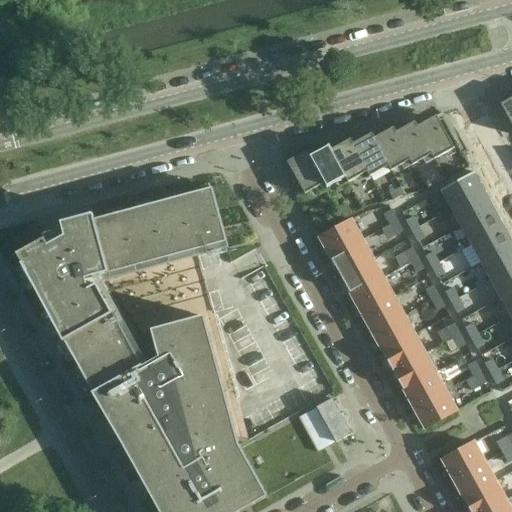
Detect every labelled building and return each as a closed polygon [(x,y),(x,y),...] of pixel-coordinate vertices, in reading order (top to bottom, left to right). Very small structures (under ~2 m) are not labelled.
[(511,98),(500,105),(511,126),(511,98)] [(423,124),(417,127),(417,128),(434,160),(454,149),(436,117),(423,124)] [(415,123),(401,130),(396,133),(395,134),(413,166),(431,156),(434,160),(417,128),(417,127),(415,123)] [(393,129),(374,139),(392,172),(410,161),(412,166),(413,166),(395,134),(396,133),(393,129)] [(372,134),(353,145),(352,145),(370,177),(388,167),(391,172),(392,172),(374,139),(372,134)] [(337,148),(331,151),(349,183),(367,173),(369,178),(370,177),(352,145),(353,145),(350,140),(337,148)] [(329,146),(315,153),(310,156),(309,157),(327,189),(345,179),(348,184),(349,183),(331,151),(329,146)] [(287,163),(303,192),(305,195),(324,185),(326,189),(327,189),(309,157),(310,156),(307,152),(287,163)] [(474,173),(439,192),(440,194),(441,193),(451,210),(483,192),(474,175),(475,174),(474,173)] [(46,241),(18,257),(24,267),(52,319),(54,322),(65,341),(63,342),(64,343),(65,343),(94,395),(93,396),(93,397),(95,396),(108,420),(107,421),(107,422),(109,421),(122,445),(121,446),(121,447),(123,446),(159,511),(241,511),(255,505),(267,498),(266,496),(242,453),(242,452),(239,447),(239,446),(239,445),(238,444),(220,375),(205,322),(204,317),(151,332),(152,332),(134,342),(101,283),(198,257),(226,250),(227,249),(228,249),(227,244),(212,190),(95,221),(93,216),(62,225),(63,230),(64,234),(64,233),(65,238),(49,248),(46,241)] [(483,192),(451,210),(461,228),(493,210),(483,192)] [(493,210),(461,228),(471,246),(503,228),(493,210)] [(391,211),(384,215),(390,226),(397,222),(391,211)] [(413,218),(406,222),(411,232),(419,229),(413,218)] [(330,259),(362,241),(351,221),(319,239),(330,259)] [(397,222),(390,226),(396,236),(403,232),(397,222)] [(511,244),(503,228),(471,246),(481,264),(511,246),(511,244)] [(419,229),(411,232),(417,243),(424,239),(419,229)] [(372,260),(362,241),(330,259),(341,278),(372,260)] [(511,246),(481,264),(491,282),(511,270),(511,246)] [(412,249),(405,253),(411,264),(418,260),(412,249)] [(433,254),(425,258),(431,268),(438,264),(433,254)] [(383,279),(372,260),(341,278),(351,297),(383,279)] [(418,260),(411,264),(416,274),(423,270),(418,260)] [(438,264),(431,268),(437,279),(444,274),(438,264)] [(511,270),(491,282),(501,300),(511,293),(511,270)] [(361,315),(393,298),(383,279),(351,297),(361,315)] [(433,287),(426,291),(432,301),(439,298),(433,287)] [(452,290),(445,293),(451,304),(458,300),(452,290)] [(511,293),(501,300),(511,318),(511,317),(511,293)] [(372,334),(404,317),(393,298),(361,315),(372,334)] [(444,308),(439,298),(432,301),(437,312),(444,308)] [(458,300),(451,304),(457,314),(464,310),(458,300)] [(382,353),(414,336),(404,317),(372,334),(382,353)] [(454,325),(447,329),(452,339),(459,335),(454,325)] [(472,325),(465,329),(471,340),(478,336),(472,325)] [(459,335),(452,339),(458,350),(465,346),(459,335)] [(393,372),(425,354),(414,336),(382,353),(393,372)] [(478,336),(471,340),(476,350),(484,346),(478,336)] [(403,391),(435,373),(425,354),(393,372),(403,391)] [(492,361),(484,365),(490,375),(498,371),(492,361)] [(475,363),(468,367),(473,377),(480,373),(475,363)] [(498,371),(490,375),(496,386),(503,382),(498,371)] [(446,392),(435,373),(403,391),(414,410),(446,392)] [(480,373),(473,377),(479,388),(486,384),(480,373)] [(457,412),(446,392),(414,410),(425,430),(457,412)] [(317,409),(316,409),(335,444),(336,443),(351,435),(332,400),(332,401),(331,401),(317,409)] [(316,409),(298,419),(317,454),(335,444),(316,409)] [(485,463),(474,444),(442,461),(453,481),(485,463)] [(463,500),(495,482),(485,463),(453,481),(463,500)] [(486,511),(506,501),(495,482),(463,500),(470,511),(486,511)] [(511,511),(506,501),(486,511),(511,511)]
